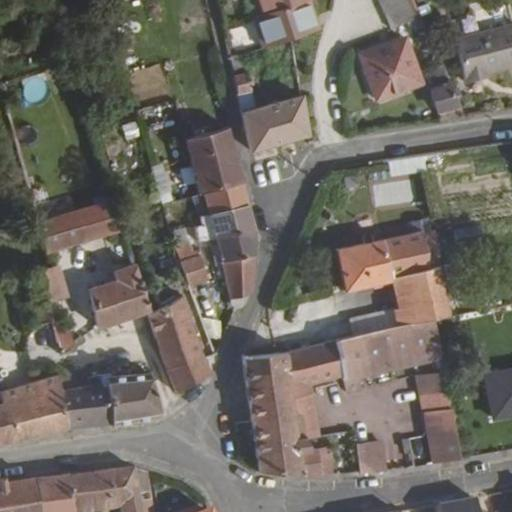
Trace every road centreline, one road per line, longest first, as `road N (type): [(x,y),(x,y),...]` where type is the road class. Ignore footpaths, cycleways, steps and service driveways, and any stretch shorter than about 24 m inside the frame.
road 1 (residential): [(282,239),(315,159),(511,128)]
road 2 (residential): [(511,466),(231,511)]
road 3 (residential): [(208,0),(252,196),(282,239)]
road 4 (residential): [(201,435),(282,239)]
road 5 (unclassified): [(0,466),(201,435)]
